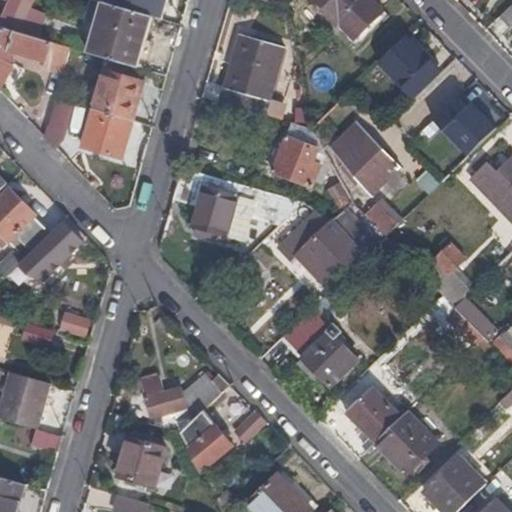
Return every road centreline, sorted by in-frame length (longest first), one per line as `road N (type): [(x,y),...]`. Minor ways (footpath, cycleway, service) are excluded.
road 1 (residential): [(379,511),(133,261)]
road 2 (residential): [(212,0),(133,261)]
road 3 (residential): [(133,261),(63,511)]
road 4 (residential): [(133,261),(0,119)]
